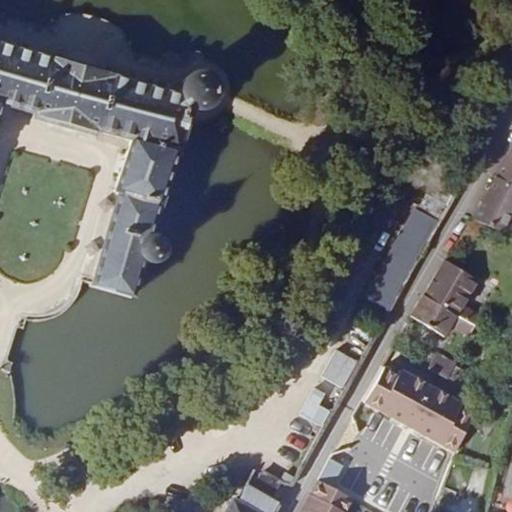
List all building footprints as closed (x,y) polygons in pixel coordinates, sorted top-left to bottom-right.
[(511,95),(511,32),(436,172),(461,186),(511,95)] [(0,104),(33,114),(33,115),(97,133),(98,132),(130,141),(113,192),(118,194),(91,286),(131,297),(143,257),(147,260),(152,261),(157,259),(161,255),(163,250),(162,245),(158,240),(154,238),(149,238),(186,122),(190,109),(198,110),(205,109),(211,105),(214,98),(215,92),(213,84),(209,79),(202,75),(194,75),(187,78),(182,84),(180,91),(180,98),(0,44),(0,104)] [(511,155),(498,174),(495,178),(511,184),(511,155)] [(511,212),(511,184),(495,178),(473,221),(502,234),(504,231),(511,234),(511,224),(507,222),(511,212)] [(456,195),(435,183),(418,212),(416,210),(366,298),(390,313),(456,195)] [(477,281),(445,261),(423,297),(475,327),(481,316),(462,306),(477,281)] [(469,337),(475,327),(423,297),(410,317),(444,338),(450,327),(469,337)] [(427,369),(435,355),(422,348),(415,362),(427,369)] [(447,380),(454,367),(455,365),(435,355),(427,369),(447,380)] [(464,389),(471,376),(454,367),(447,380),(464,389)] [(373,401),(365,396),(354,414),(362,418),(373,401)] [(503,400),(482,398),(481,399),(480,409),(494,410),(494,405),(502,406),(503,400)] [(464,399),(455,420),(468,426),(476,404),(464,399)] [(469,490),(482,492),(486,468),(473,466),(469,490)] [(280,484),(292,487),(296,481),(285,474),(280,482),(263,472),(252,492),(244,487),(235,502),(233,501),(226,511),(276,511),(280,506),(278,501),(273,496),(280,484)] [(314,487),(301,511),(345,511),(349,506),(338,500),(342,492),(318,480),(314,487)]
